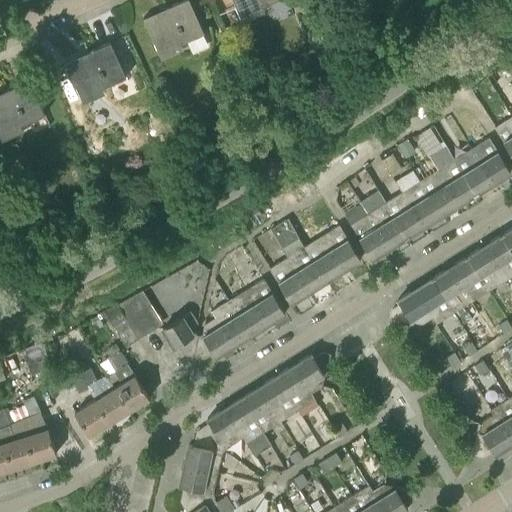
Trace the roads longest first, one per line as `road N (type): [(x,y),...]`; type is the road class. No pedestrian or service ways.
road 1 (residential): [(511,205),(126,448)]
road 2 (residential): [(126,448),(60,489),(0,511)]
